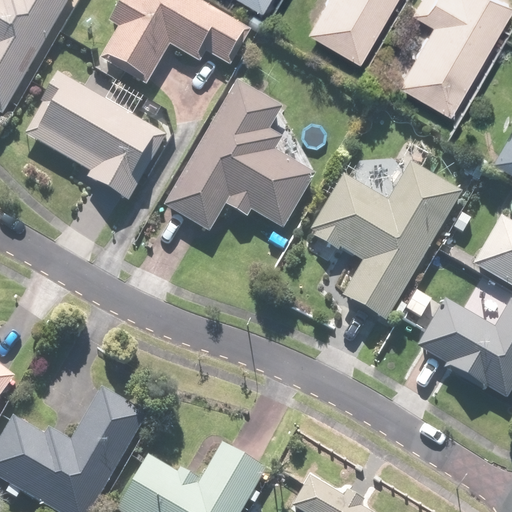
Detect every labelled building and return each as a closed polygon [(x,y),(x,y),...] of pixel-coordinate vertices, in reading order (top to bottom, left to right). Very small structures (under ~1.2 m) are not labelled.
[(0,0),(0,117),(0,118),(68,0),(0,0)] [(248,34),(190,0),(120,0),(106,25),(116,31),(98,62),(144,88),(167,48),(198,65),(204,55),(228,69),(248,34)] [(240,0),(260,11),(266,0),(240,0)] [(324,0),(306,32),(358,62),(393,0),(324,0)] [(396,85),(448,114),(511,7),(499,0),(416,0),(409,13),(431,25),(396,85)] [(164,139),(55,76),(38,105),(41,106),(23,137),(89,175),(85,181),(126,204),(164,139)] [(234,85),(161,209),(207,235),(222,208),(244,221),(248,214),(280,232),(312,177),(272,154),(279,141),(266,133),(279,111),(234,85)] [(511,129),(494,161),(511,171),(511,129)] [(459,195),(407,165),(385,203),(340,177),(307,234),(312,236),(310,240),(334,253),(336,250),(360,264),(339,299),(383,325),(459,195)] [(511,226),(499,219),(470,267),(511,291),(511,226)] [(431,300),(414,291),(404,312),(421,321),(431,300)] [(511,304),(508,303),(492,330),(442,301),(414,349),(444,366),(441,371),(481,394),(484,389),(504,401),(511,387),(511,304)] [(0,395),(13,379),(0,369),(0,395)] [(11,419),(0,437),(0,483),(8,488),(4,494),(14,500),(18,494),(49,511),(89,511),(123,456),(128,459),(135,447),(130,444),(146,417),(100,390),(69,443),(46,430),(42,437),(11,419)] [(240,511),(264,472),(220,446),(199,482),(178,470),(175,475),(146,457),(114,511),(240,511)] [(341,499),(308,479),(289,509),(293,511),(363,511),(358,509),(362,503),(345,493),(341,499)]
